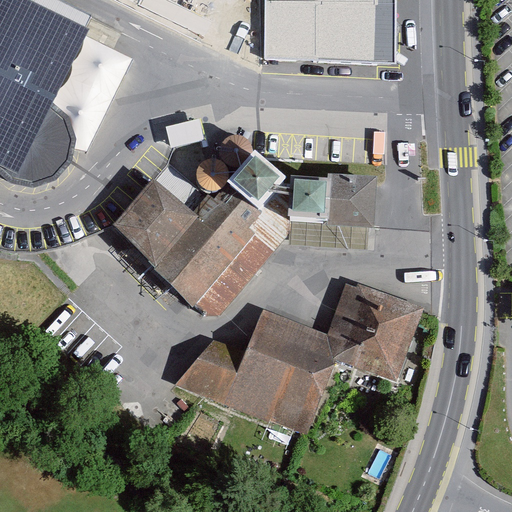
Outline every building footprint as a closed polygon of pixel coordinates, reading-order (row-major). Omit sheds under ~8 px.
[(28,0),(0,0),(0,169),(0,170),(7,175),(15,179),(24,182),(34,182),(45,179),(55,174),(62,167),(67,159),(70,148),(71,138),(68,127),(63,118),(57,111),(50,106),(72,62),(88,29),(28,0)] [(264,0),(264,60),(392,62),(392,0),(264,0)] [(171,146),(206,139),(202,120),(167,127),(171,146)] [(220,316),(290,234),(289,245),(366,249),(367,226),(370,226),(372,187),(372,181),(331,179),(331,183),(297,181),(296,210),(291,210),(272,194),(283,180),(286,177),(266,160),(257,152),(230,183),(215,201),(169,164),(141,195),(115,223),(114,224),(116,225),(193,308),(199,303),(220,316)] [(422,318),(423,308),(349,278),(327,335),(264,311),(246,351),(217,341),(175,387),(306,434),(335,361),(396,382),(422,318)]
